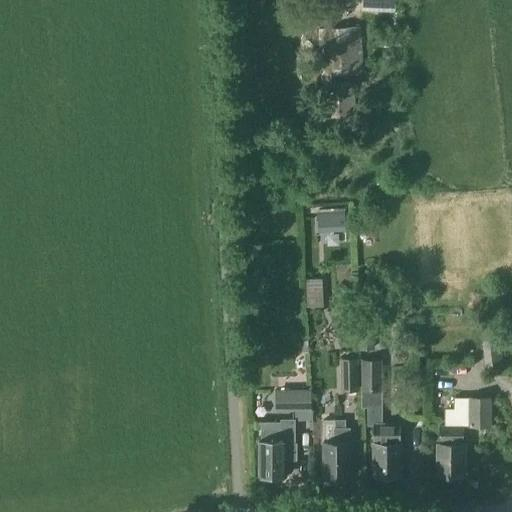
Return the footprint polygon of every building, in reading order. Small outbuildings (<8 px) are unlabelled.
[(318,29),(321,76),(363,74),(360,27),(318,29)] [(322,83),(325,131),(356,129),(354,82),(322,83)] [(306,256),(308,307),(322,307),(321,281),(317,281),(316,256),(306,256)] [(342,276),(342,286),(350,286),(350,276),(342,276)] [(373,315),(357,316),(359,352),(375,351),(373,315)] [(481,321),(483,350),(485,367),(485,375),(509,373),(508,365),(499,366),(498,349),(501,349),(499,319),(481,321)] [(349,393),(358,393),(358,362),(341,362),(341,384),(349,384),(349,393)] [(362,362),(363,392),(381,392),(381,362),(362,362)] [(293,390),(293,411),(296,411),(311,411),(311,390),(293,390)] [(363,392),(363,408),(368,408),(381,407),(381,392),(363,392)] [(438,476),(464,476),(465,445),(462,445),(462,427),(468,427),(468,428),(491,428),(491,398),(468,398),(454,397),(454,410),(445,410),(444,426),(440,426),(440,445),(438,445),(438,476)] [(368,408),(368,428),(375,428),(375,443),(374,443),(374,476),(401,476),(401,443),(399,443),(399,424),(387,424),(381,424),(381,417),(381,407),(368,408)] [(286,446),(295,446),(295,420),(281,420),(281,423),(262,423),(262,440),(260,440),(259,475),(285,476),(286,446)] [(350,427),(345,427),(345,429),(322,430),(322,444),(325,444),(325,476),(350,476),(350,427)]
